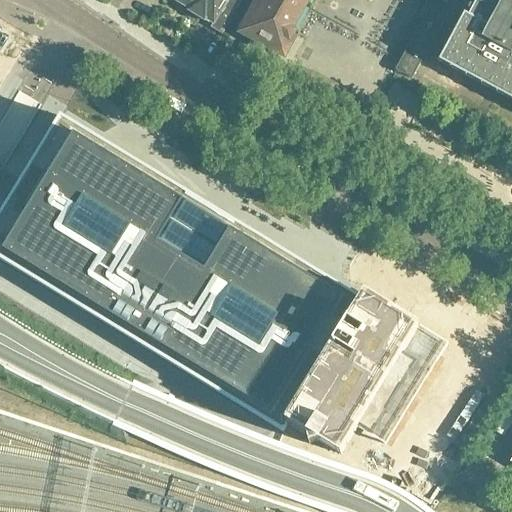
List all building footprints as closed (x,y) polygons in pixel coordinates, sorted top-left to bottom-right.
[(191,9),(197,0),(172,0),(182,6),(183,4),(191,9)] [(242,2),(238,0),(197,0),(191,9),(190,11),(193,12),(192,15),(223,33),(242,2)] [(267,57),(286,69),(292,60),(294,56),(301,42),(292,37),(295,32),(292,30),(305,7),(308,0),(257,0),(249,16),(248,16),(240,29),(242,30),(241,32),(252,39),(254,40),(250,47),(249,49),(248,53),(249,56),(251,60),(252,61),(256,62),(260,62),(264,60),(267,57)] [(412,80),(451,7),(437,0),(434,0),(403,57),(396,71),(412,80)] [(511,0),(469,0),(476,4),(469,17),(464,14),(438,62),(511,102),(511,0)] [(294,56),(286,69),(357,110),(365,97),(294,56)] [(358,300),(336,286),(310,271),(222,217),(218,214),(214,212),(158,178),(61,119),(23,183),(12,200),(4,215),(0,221),(0,261),(163,361),(283,433),(288,425),(300,433),(332,452),(336,454),(344,459),(369,475),(384,450),(389,443),(436,365),(449,344),(402,315),(380,301),(385,292),(386,293),(392,284),(393,273),(387,264),(376,262),(367,269),(364,273),(358,269),(344,273),(340,280),(362,293),(358,300)] [(479,493),(491,475),(471,462),(459,481),(479,493)]
